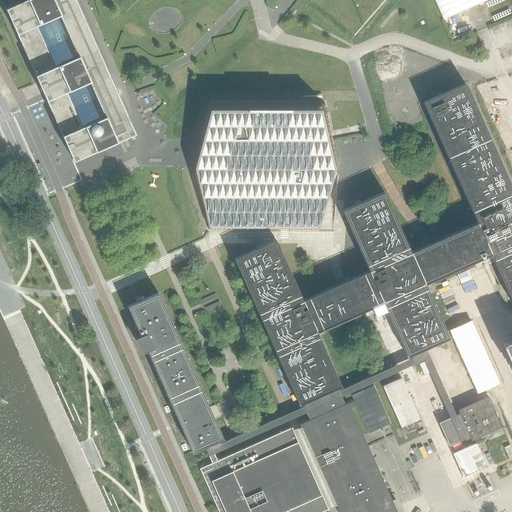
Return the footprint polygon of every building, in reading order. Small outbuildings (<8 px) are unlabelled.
[(24,0),(5,9),(44,96),(73,161),(75,165),(106,151),(105,147),(135,134),(122,105),(117,93),(75,0),(24,0)] [(383,0),(311,0),(307,5),(350,41),(383,0)] [(434,0),(443,20),(487,0),(434,0)] [(195,167),(192,177),(208,230),(246,230),(246,229),(289,229),(289,230),(318,230),(332,173),(335,161),(334,155),(331,142),(331,140),(326,115),(327,115),(326,112),(324,103),(211,102),(202,139),(198,156),(195,167)] [(298,405),(301,404),(308,420),(298,425),(300,427),(292,430),(291,428),(290,429),(216,461),(209,444),(222,438),(218,428),(157,293),(157,292),(146,297),(136,302),(126,306),(140,337),(137,338),(137,339),(142,352),(143,352),(143,351),(146,349),(191,451),(192,453),(204,447),(211,463),(199,469),(218,511),(321,511),(327,510),(328,510),(327,508),(335,506),(337,511),(400,511),(394,498),(391,499),(351,409),(356,407),(368,435),(390,425),(373,387),(351,397),(354,403),(349,406),(348,403),(344,404),(337,388),(340,386),(316,332),(383,303),(407,357),(410,355),(414,364),(424,360),(449,418),(438,423),(449,446),(469,437),(471,440),(501,427),(499,423),(487,396),(457,410),(459,414),(455,415),(425,348),(440,342),(448,338),(425,284),(411,252),(383,192),(342,211),(368,271),(311,296),(302,300),(299,294),(275,240),(233,259),(298,405)] [(497,267),(494,269),(489,272),(486,274),(488,277),(482,280),(482,281),(483,283),(480,284),(482,289),(478,291),(496,332),(500,339),(511,367),(511,255),(510,257),(510,258),(509,258),(503,263),(500,265),(497,267)] [(208,309),(223,303),(218,292),(203,298),(208,309)] [(426,418),(434,415),(421,386),(419,387),(414,376),(408,378),(426,418)] [(416,421),(419,420),(401,378),(382,386),(400,428),(404,426),(407,432),(418,427),(416,421)] [(243,392),(249,389),(245,380),(239,382),(243,392)] [(235,418),(229,421),(234,432),(240,430),(235,418)] [(476,442),(453,452),(463,475),(476,469),(471,455),(480,452),(476,442)] [(433,511),(426,494),(406,503),(409,511),(433,511)]
